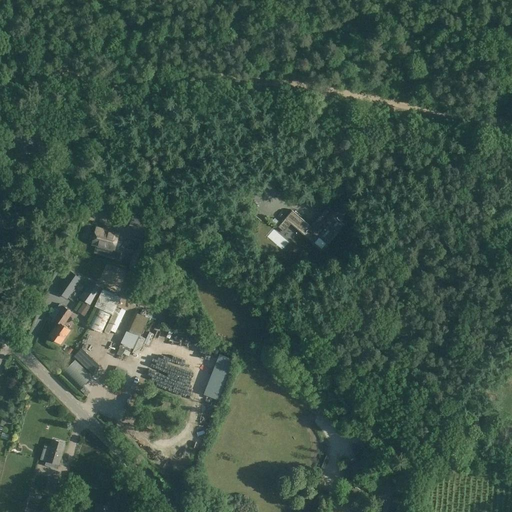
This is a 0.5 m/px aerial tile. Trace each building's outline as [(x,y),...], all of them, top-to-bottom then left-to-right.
[(86,135),(80,134),(80,132),(72,132),(71,142),(92,144),(92,137),(86,137),(86,135)] [(66,161),(65,167),(86,170),(87,164),(66,161)] [(135,201),(127,227),(151,234),(158,208),(135,201)] [(328,208),(310,229),(323,240),(341,219),(328,208)] [(98,229),(93,245),(115,251),(119,235),(98,229)] [(141,241),(133,270),(140,272),(148,243),(141,241)] [(78,248),(72,264),(96,272),(102,256),(78,248)] [(140,272),(133,270),(125,299),(131,301),(140,272)] [(70,276),(59,292),(70,299),(78,288),(76,287),(79,282),(70,276)] [(83,297),(91,303),(100,290),(92,283),(83,297)] [(84,302),(78,311),(85,317),(92,308),(84,302)] [(59,322),(50,336),(61,343),(70,330),(64,326),(72,313),(59,304),(56,309),(60,311),(55,319),(59,322)] [(96,307),(88,326),(103,333),(103,331),(111,314),(96,307)] [(113,315),(105,332),(109,333),(119,314),(114,312),(113,315)] [(150,330),(161,337),(165,332),(153,324),(150,330)] [(95,346),(101,336),(92,331),(86,340),(95,346)] [(146,338),(140,336),(133,352),(138,355),(146,338)] [(123,353),(129,356),(132,349),(121,343),(117,354),(122,356),(123,353)] [(93,376),(75,359),(62,373),(80,390),(93,376)] [(53,440),(47,461),(59,464),(65,443),(53,440)] [(351,467),(350,467),(343,468),(345,479),(353,477),(352,471),(351,467)] [(374,495),(382,481),(373,476),(365,490),(374,495)] [(51,488),(54,478),(48,477),(45,487),(51,488)] [(54,478),(51,488),(44,511),(58,511),(61,502),(66,482),(54,478)] [(66,482),(61,502),(65,503),(71,483),(66,482)] [(356,495),(351,493),(347,502),(353,504),(356,495)] [(366,511),(367,511),(371,505),(366,503),(362,509),(366,511)]
